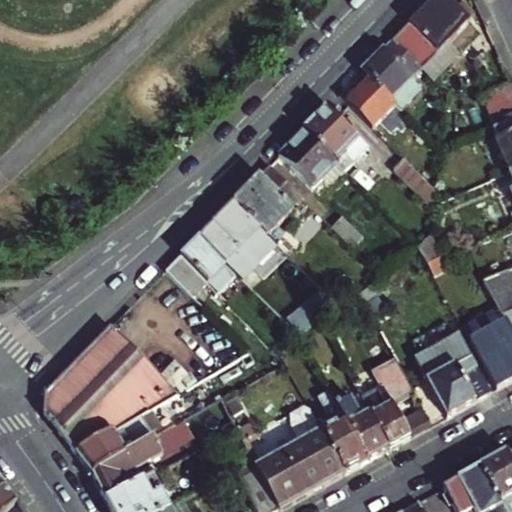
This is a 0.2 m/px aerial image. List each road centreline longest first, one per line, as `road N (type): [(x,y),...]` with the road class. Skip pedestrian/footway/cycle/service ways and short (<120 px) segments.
road 1 (tertiary): [(0,352),(200,195),(394,0)]
road 2 (residential): [(338,511),(511,416)]
